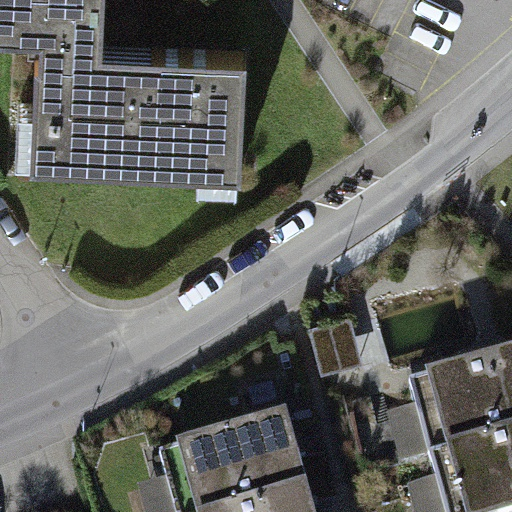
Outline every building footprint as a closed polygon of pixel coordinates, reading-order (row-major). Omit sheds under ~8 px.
[(38,154),(244,166),(251,60),(105,51),(107,0),(0,0),(0,34),(45,37),(38,154)] [(511,350),(407,378),(426,452),(511,429),(511,350)] [(282,410),(155,447),(173,511),(203,511),(304,483),(282,410)] [(511,429),(426,452),(441,511),(497,511),(511,508),(511,429)] [(203,511),(312,511),(304,483),(203,511)]
